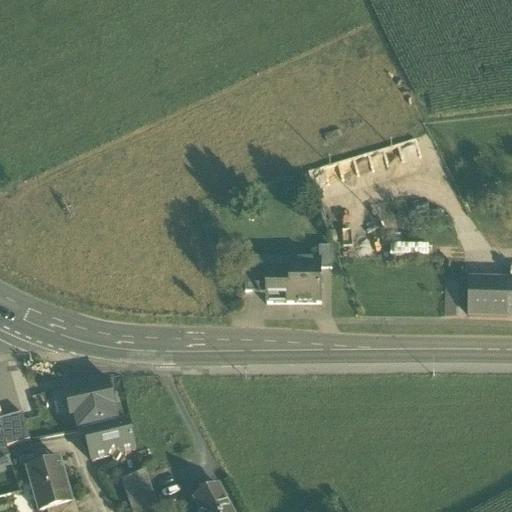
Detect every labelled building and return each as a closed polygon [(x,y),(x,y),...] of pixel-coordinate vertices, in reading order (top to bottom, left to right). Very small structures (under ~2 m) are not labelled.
[(320,272),(331,272),(331,250),(318,250),(318,263),(320,263),(320,272)] [(244,294),(265,295),(266,273),(267,273),(267,260),(244,260),(244,294)] [(265,306),(319,307),(320,272),(320,263),(318,263),(289,262),(289,273),(267,273),(266,273),(265,295),(265,306)] [(511,283),(469,282),(469,284),(467,319),(511,320),(511,283)] [(445,318),(467,319),(469,284),(446,283),(445,318)] [(84,435),(118,427),(108,382),(65,391),(70,417),(74,416),(79,437),(84,435)] [(70,417),(65,391),(51,394),(57,419),(70,417)] [(0,422),(0,428),(1,433),(2,433),(7,450),(30,443),(22,416),(0,422)] [(109,460),(116,465),(121,457),(136,453),(130,424),(118,427),(84,435),(92,465),(109,460)] [(0,462),(9,460),(10,460),(7,450),(2,433),(1,433),(0,433),(0,462)] [(0,472),(12,469),(9,460),(0,462),(0,472)] [(27,473),(39,511),(47,511),(74,503),(61,462),(27,473)] [(130,511),(158,511),(145,473),(141,475),(121,483),(130,511)] [(230,511),(218,488),(194,500),(200,511),(230,511)] [(47,511),(78,511),(75,503),(74,503),(47,511)]
